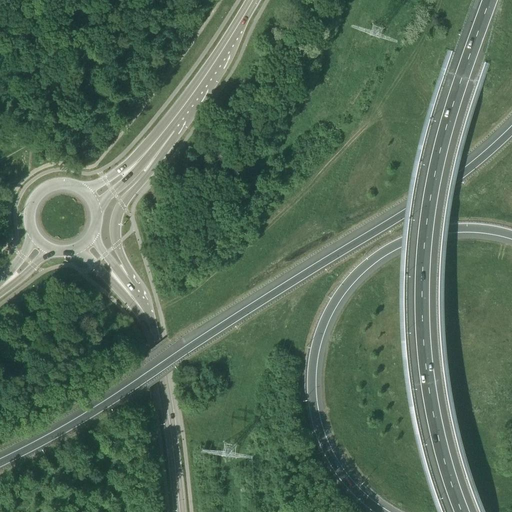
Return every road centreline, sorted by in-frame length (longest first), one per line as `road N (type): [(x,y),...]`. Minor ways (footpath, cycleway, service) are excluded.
road 1 (motorway): [(511,131),(458,176),(0,462)]
road 2 (motorway): [(489,0),(440,144),(423,250),(430,393),(462,511)]
road 3 (motorway): [(379,511),(337,471),(318,431),(311,365),(331,306),(358,272),(402,241),(457,228),(511,235)]
road 4 (secondary): [(179,511),(152,331),(119,283)]
road 5 (secondary): [(156,140),(253,0)]
road 6 (secondary): [(119,283),(115,219),(156,140)]
